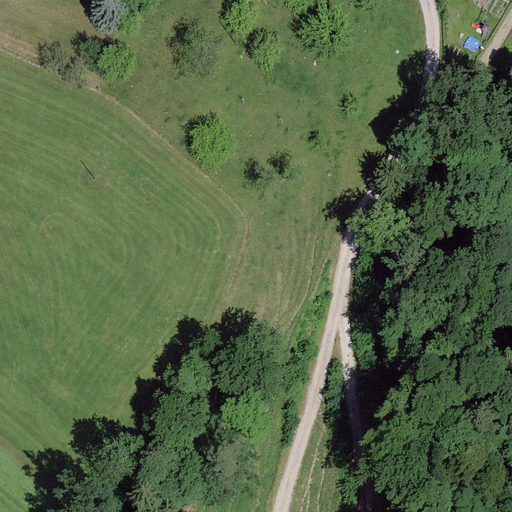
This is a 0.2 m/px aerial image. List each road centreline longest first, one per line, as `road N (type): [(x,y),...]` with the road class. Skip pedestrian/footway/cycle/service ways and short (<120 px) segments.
road 1 (track): [(338,301),(351,232),(428,101),(436,53),(426,0)]
road 2 (track): [(280,511),(338,301)]
road 3 (track): [(369,511),(338,301)]
road 4 (track): [(428,101),(456,89),(511,18)]
